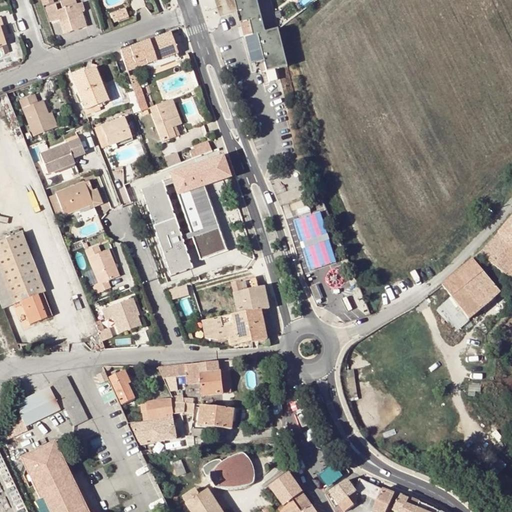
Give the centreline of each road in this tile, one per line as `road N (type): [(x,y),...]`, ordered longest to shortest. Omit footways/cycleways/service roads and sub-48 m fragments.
road 1 (secondary): [(314,324),(198,13)]
road 2 (secondary): [(185,16),(290,330)]
road 3 (residential): [(511,203),(417,296),(329,339)]
road 4 (track): [(417,296),(447,353),(470,425),(511,465)]
road 5 (unclassified): [(148,511),(74,360)]
road 6 (tertiary): [(295,367),(286,385),(287,420),(327,511)]
road 7 (residential): [(43,64),(185,16)]
road 8 (residential): [(179,353),(123,223)]
road 9 (secondary): [(349,446),(457,511)]
